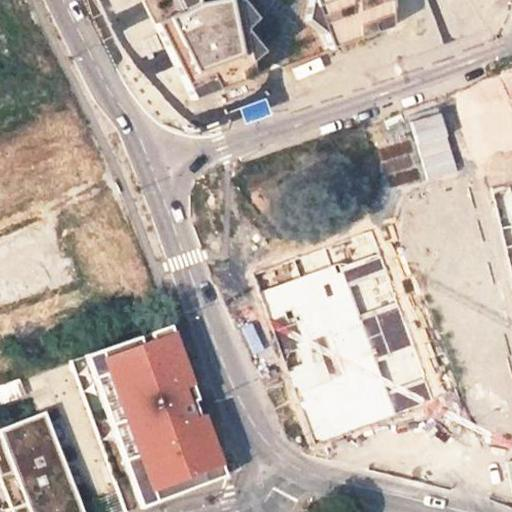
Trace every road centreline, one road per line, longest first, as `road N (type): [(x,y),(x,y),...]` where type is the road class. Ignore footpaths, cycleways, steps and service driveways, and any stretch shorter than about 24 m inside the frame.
road 1 (residential): [(157,169),(511,40)]
road 2 (tertiary): [(277,452),(250,419),(157,169)]
road 3 (tertiary): [(157,169),(68,0)]
road 4 (tertiary): [(460,511),(297,472)]
